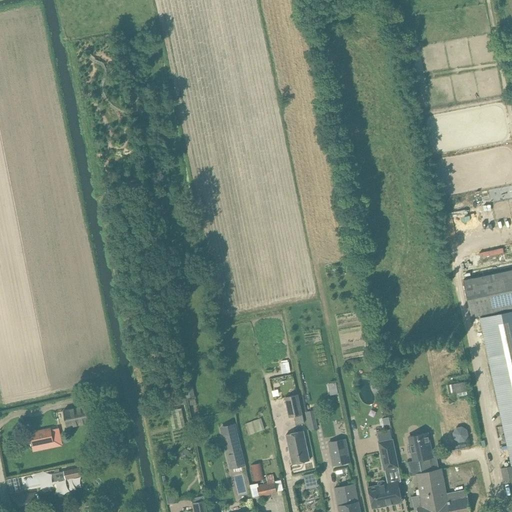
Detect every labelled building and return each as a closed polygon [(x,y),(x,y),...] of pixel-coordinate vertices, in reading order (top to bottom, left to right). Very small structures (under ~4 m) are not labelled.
[(353,24),(355,38),(367,37),(366,23),(353,24)] [(481,257),(504,254),(503,248),(480,251),(481,257)] [(492,266),(488,265),(488,263),(483,262),(482,269),(491,271),(492,266)] [(511,269),(465,279),(463,280),(471,317),(481,315),(511,308),(511,269)] [(511,464),(511,308),(481,315),(482,316),(480,316),(505,434),(501,435),(503,441),(507,440),(511,464)] [(289,359),(280,360),(282,373),(290,372),(289,359)] [(465,381),(450,383),(451,393),(466,391),(465,381)] [(298,395),(285,398),(289,418),(294,417),(296,425),(305,423),(298,395)] [(116,404),(109,405),(114,431),(121,430),(116,404)] [(92,405),(63,411),(66,425),(95,419),(92,405)] [(173,428),(185,425),(181,408),(168,411),(173,428)] [(261,418),(245,424),(249,435),(266,429),(261,418)] [(51,429),(29,434),(31,445),(53,440),(51,429)] [(401,499),(397,481),(401,481),(398,467),(399,467),(393,439),(392,439),(390,430),(378,432),(380,441),(378,442),(384,471),(385,470),(388,483),(386,484),(386,482),(383,480),(379,481),(378,483),(379,485),(368,487),(372,508),(387,505),(387,502),(401,499)] [(309,461),(307,451),(303,431),(286,434),(292,464),(309,461)] [(222,436),(230,469),(246,465),(237,432),(222,436)] [(428,433),(425,434),(409,437),(414,460),(417,460),(433,456),(428,433)] [(350,462),(345,438),(329,442),(334,465),(350,462)] [(79,447),(70,448),(72,460),(81,459),(79,447)] [(454,449),(454,463),(468,463),(468,449),(454,449)] [(470,511),(466,489),(445,493),(441,469),(438,469),(435,456),(433,456),(417,460),(420,473),(417,474),(421,495),(412,497),(415,510),(417,510),(417,511),(470,511)] [(79,467),(64,471),(65,479),(81,476),(79,467)] [(315,472),(303,475),(306,488),(318,486),(315,472)] [(258,483),(250,485),(253,497),(260,496),(260,497),(270,495),(270,494),(284,491),(281,480),(275,481),(274,474),(266,476),(268,483),(258,485),(258,483)] [(18,477),(7,480),(10,494),(21,491),(18,477)] [(335,490),(339,511),(360,511),(354,484),(338,487),(339,489),(335,490)] [(177,501),(176,494),(166,495),(167,502),(177,501)] [(206,511),(204,496),(192,498),(194,511),(206,511)]
